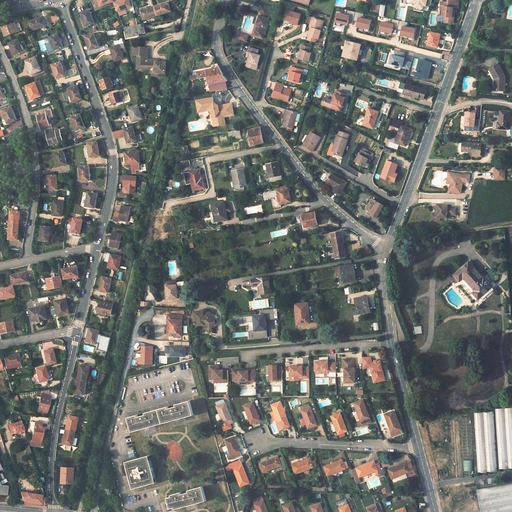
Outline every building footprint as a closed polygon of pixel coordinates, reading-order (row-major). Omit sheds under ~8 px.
[(128,0),(127,0),(115,5),(118,13),(131,8),(128,0)] [(421,12),(422,6),(432,8),(433,0),(407,0),(407,4),(416,6),(415,11),(421,12)] [(459,0),(448,0),(448,3),(441,3),(440,12),(443,12),(442,18),(445,18),(444,23),(453,24),(455,9),(458,9),(459,0)] [(167,2),(154,7),(157,16),(170,12),(167,2)] [(154,7),(140,12),(143,21),(157,16),(154,7)] [(268,17),(269,17),(271,10),(260,7),(257,14),(258,14),(256,22),(255,25),(254,24),(252,33),(262,36),(264,27),(265,28),(268,17)] [(90,11),(81,14),(85,25),(94,22),(90,11)] [(301,15),(286,11),(286,13),(284,20),(290,21),(298,24),(301,15)] [(348,26),(350,15),(337,12),(335,23),(348,26)] [(43,17),(29,22),(33,31),(46,26),(43,17)] [(356,27),(369,30),(371,20),(359,17),(356,27)] [(324,21),(314,18),(311,28),(308,37),(315,39),(318,40),(324,21)] [(413,39),(415,28),(406,27),(407,22),(399,21),(392,20),(392,22),(397,23),(396,29),(401,30),(400,37),(413,39)] [(381,22),(380,32),(393,34),(394,24),(381,22)] [(16,24),(3,28),(7,38),(20,33),(16,24)] [(144,24),(123,28),(125,39),(146,35),(144,24)] [(234,38),(246,42),(248,35),(236,32),(234,38)] [(92,33),(84,37),(89,51),(97,48),(92,33)] [(59,34),(49,38),(55,51),(64,48),(59,34)] [(440,36),(431,34),(428,46),(437,49),(440,36)] [(19,41),(10,44),(15,57),(24,54),(19,41)] [(362,46),(347,42),(345,48),(348,49),(346,58),(358,61),(362,46)] [(123,43),(109,48),(114,62),(122,59),(120,54),(125,52),(123,43)] [(311,47),(303,44),(300,52),(303,53),(301,59),(310,61),(312,53),(309,52),(311,47)] [(147,47),(132,46),(132,55),(137,55),(136,65),(142,65),(141,69),(150,69),(149,75),(158,76),(158,72),(164,73),(165,62),(158,62),(154,61),(154,59),(146,59),(147,47)] [(258,50),(249,48),(246,57),(250,58),(248,63),(250,63),(249,68),(256,70),(260,56),(257,55),(258,50)] [(35,59),(25,63),(30,76),(40,73),(35,59)] [(432,63),(420,60),(415,77),(428,80),(432,63)] [(60,63),(52,66),(56,80),(66,76),(60,63)] [(499,65),(490,69),(495,79),(494,90),(505,91),(505,77),(499,65)] [(305,70),(292,66),(290,71),(292,72),(291,76),(290,81),(301,84),(305,70)] [(207,70),(197,71),(197,74),(198,78),(208,77),(225,74),(222,69),(221,67),(217,68),(207,69),(207,70)] [(225,74),(208,77),(209,84),(224,81),(229,81),(227,77),(225,74)] [(111,77),(101,80),(104,89),(114,86),(111,77)] [(40,82),(27,86),(33,100),(41,98),(41,96),(45,95),(40,82)] [(427,91),(404,83),(402,89),(406,91),(404,95),(424,102),(427,91)] [(293,86),(286,84),(283,95),(289,96),(288,99),(298,102),(301,92),(292,90),(293,86)] [(77,86),(68,89),(73,102),(82,99),(77,86)] [(120,91),(110,95),(113,104),(123,101),(120,91)] [(347,95),(336,91),(333,100),(326,98),(324,105),(331,107),(341,111),(347,95)] [(212,98),(196,101),(197,111),(202,110),(203,112),(208,111),(211,114),(210,115),(214,118),(215,122),(220,121),(221,125),(224,125),(223,118),(233,116),(231,104),(218,107),(213,103),(212,98)] [(357,100),(355,105),(365,109),(367,105),(357,100)] [(141,103),(128,108),(130,116),(128,117),(129,122),(132,121),(133,122),(142,119),(139,109),(145,108),(144,103),(141,103)] [(12,108),(3,111),(9,125),(17,122),(12,108)] [(298,112),(286,109),(284,113),(286,114),(283,124),(289,126),(289,129),(292,130),(293,127),(295,119),(298,112)] [(353,109),(349,118),(354,121),(359,111),(353,109)] [(379,114),(370,110),(364,126),(374,129),(379,114)] [(510,111),(500,110),(499,122),(498,122),(497,128),(508,129),(510,111)] [(47,114),(37,117),(41,132),(46,131),(53,128),(56,127),(51,111),(46,112),(47,114)] [(480,120),(476,119),(477,113),(467,112),(465,130),(474,131),(474,130),(479,130),(480,120)] [(80,114),(71,117),(76,131),(85,128),(80,114)] [(214,118),(210,115),(212,127),(221,125),(220,121),(215,122),(214,118)] [(53,128),(46,131),(50,146),(66,142),(63,134),(62,134),(60,130),(54,132),(53,128)] [(125,136),(127,144),(136,142),(133,128),(123,130),(114,132),(115,139),(125,136)] [(260,128),(249,130),(250,138),(248,139),(249,145),(263,142),(260,128)] [(413,132),(402,128),(396,143),(407,147),(413,132)] [(229,138),(241,137),(240,130),(228,131),(229,138)] [(322,136),(313,130),(310,135),(306,142),(304,145),(314,151),(322,136)] [(349,133),(340,130),(335,144),(338,145),(336,152),(344,154),(349,138),(348,138),(349,133)] [(97,140),(89,143),(92,158),(101,156),(97,140)] [(482,143),(463,142),(463,143),(462,150),(462,151),(470,151),(470,150),(473,150),(473,151),(473,156),(481,156),(481,154),(483,155),(484,147),(482,147),(482,143)] [(373,153),(362,147),(355,159),(364,164),(366,160),(368,156),(370,157),(373,153)] [(60,153),(55,154),(59,168),(68,165),(64,151),(63,152),(62,152),(60,153)] [(136,152),(122,152),(123,164),(128,164),(128,171),(133,171),(136,171),(135,164),(136,164),(136,152)] [(317,162),(306,156),(303,161),(311,166),(312,163),(315,165),(317,162)] [(277,161),(265,164),(269,183),(281,180),(281,177),(275,178),(275,176),(280,175),(277,161)] [(395,163),(385,161),(380,178),(390,181),(393,171),(395,163)] [(88,166),(79,167),(81,182),(90,181),(88,166)] [(199,168),(190,170),(192,181),(194,180),(196,190),(205,188),(204,179),(202,180),(199,168)] [(244,169),(233,171),(237,186),(247,184),(244,169)] [(505,170),(495,169),(495,179),(505,179),(505,170)] [(463,174),(448,173),(447,179),(449,179),(451,181),(450,183),(450,188),(451,188),(451,192),(461,193),(462,184),(460,184),(460,183),(462,182),(469,182),(469,174),(463,173),(463,174)] [(136,177),(125,175),(123,184),(126,184),(125,192),(134,194),(136,177)] [(58,176),(48,177),(49,192),(59,191),(58,176)] [(350,185),(335,176),(330,184),(337,188),(340,189),(337,193),(342,196),(350,185)] [(288,187),(277,189),(280,204),(291,201),(288,187)] [(98,194),(88,192),(85,207),(95,209),(98,194)] [(455,199),(447,198),(447,205),(439,205),(439,209),(436,208),(436,220),(440,220),(440,217),(450,217),(450,209),(454,209),(455,199)] [(383,207),(372,200),(366,210),(372,214),(371,215),(376,219),(383,207)] [(64,202),(54,201),(53,216),(63,217),(64,202)] [(224,201),(212,203),(213,212),(211,212),(213,224),(217,222),(217,221),(227,219),(224,201)] [(130,208),(121,206),(119,213),(115,212),(113,220),(118,221),(118,219),(127,221),(130,208)] [(20,211),(11,210),(10,225),(19,226),(20,211)] [(316,213),(303,215),(306,227),(319,224),(316,213)] [(83,220),(73,218),(71,231),(80,233),(83,220)] [(19,226),(10,225),(9,239),(18,240),(19,226)] [(51,228),(41,226),(40,241),(49,243),(50,240),(54,240),(55,233),(50,232),(51,228)] [(123,234),(114,232),(111,246),(119,248),(123,234)] [(342,232),(332,234),(334,258),(344,258),(342,232)] [(349,245),(351,250),(360,247),(359,242),(349,245)] [(122,257),(111,255),(109,266),(119,269),(122,257)] [(469,261),(454,274),(460,281),(463,278),(475,291),(472,292),(478,299),(493,286),(484,276),(483,277),(469,261)] [(76,267),(62,269),(64,280),(78,277),(76,267)] [(354,267),(341,268),(343,283),(355,282),(354,267)] [(25,272),(11,274),(13,284),(27,282),(25,272)] [(59,275),(45,278),(48,289),(61,286),(59,275)] [(112,278),(103,276),(99,291),(108,293),(112,278)] [(269,276),(252,278),(253,286),(259,286),(261,294),(272,293),(269,276)] [(166,287),(168,300),(178,299),(176,286),(167,287),(166,287)] [(14,287),(0,289),(2,298),(16,296),(14,287)] [(366,297),(355,299),(356,314),(368,313),(366,297)] [(305,298),(299,299),(300,304),(295,304),(297,325),(310,324),(308,303),(306,303),(305,298)] [(65,299),(55,301),(58,315),(70,314),(69,307),(67,307),(65,299)] [(114,306),(101,303),(98,312),(112,315),(114,306)] [(44,305),(29,308),(31,320),(37,319),(37,322),(44,320),(43,318),(47,318),(44,305)] [(262,309),(262,315),(236,317),(237,322),(257,321),(257,330),(250,330),(251,338),(268,337),(267,320),(279,319),(279,308),(262,309)] [(204,311),(195,312),(196,321),(199,321),(199,326),(206,325),(206,324),(207,325),(212,329),(216,324),(216,320),(211,316),(211,312),(204,313),(204,311)] [(13,321),(0,323),(2,333),(15,330),(13,321)] [(182,321),(170,321),(170,336),(182,337),(182,321)] [(207,325),(205,328),(211,333),(214,330),(212,329),(207,325)] [(100,332),(91,329),(88,341),(97,343),(100,332)] [(140,346),(140,364),(153,364),(153,347),(140,346)] [(53,348),(44,350),(47,365),(56,363),(53,348)] [(18,353),(4,356),(6,368),(20,365),(18,353)] [(371,357),(363,358),(363,369),(371,367),(374,381),(378,380),(378,382),(385,380),(380,361),(377,362),(374,363),(372,363),(371,357)] [(354,359),(343,360),(344,369),(345,369),(346,383),(356,383),(355,368),(354,368),(354,359)] [(328,362),(315,362),(315,372),(328,371),(328,372),(336,372),(336,363),(328,363),(328,362)] [(92,366),(82,364),(79,378),(88,380),(92,366)] [(45,365),(35,367),(38,382),(48,380),(45,365)] [(275,366),(270,366),(271,381),(278,381),(278,379),(283,379),(283,367),(278,367),(275,367),(275,366)] [(303,366),(291,367),(291,377),(303,376),(304,379),(310,378),(309,367),(303,368),(303,366)] [(212,367),(206,368),(207,381),(215,380),(220,380),(220,383),(229,383),(228,371),(220,372),(220,371),(215,371),(215,370),(212,370),(212,367)] [(241,372),(234,372),(234,382),(239,382),(243,382),(244,385),(250,385),(249,383),(256,382),(256,370),(245,370),(245,372),(241,372)] [(88,380),(79,378),(75,392),(85,394),(88,380)] [(49,395),(42,394),(38,411),(47,413),(51,399),(49,398),(49,395)] [(223,421),(224,425),(231,422),(233,421),(226,403),(225,403),(224,400),(217,403),(218,406),(217,406),(220,413),(223,421)] [(272,405),(281,426),(285,425),(286,429),(291,427),(288,420),(281,402),(280,403),(280,400),(272,403),(273,405),(272,405)] [(364,400),(355,404),(364,425),(370,423),(372,422),(371,419),(364,400)] [(137,415),(128,417),(132,432),(143,429),(180,419),(192,416),(189,402),(176,405),(177,407),(170,409),(169,407),(146,413),(146,415),(138,417),(137,415)] [(254,403),(245,406),(253,427),(260,425),(259,422),(261,421),(254,403)] [(499,469),(511,468),(511,407),(495,409),(499,469)] [(311,408),(302,411),(310,432),(316,430),(315,426),(318,425),(311,408)] [(395,410),(386,414),(395,436),(405,433),(403,428),(402,428),(395,410)] [(493,412),(474,413),(477,473),(497,472),(493,412)] [(80,417),(71,414),(67,429),(77,431),(80,417)] [(340,414),(331,417),(340,439),(346,436),(345,433),(348,431),(340,414)] [(22,420),(9,424),(10,427),(12,433),(25,430),(22,420)] [(43,423),(36,421),(31,440),(40,442),(44,428),(42,427),(43,423)] [(225,431),(233,428),(231,422),(224,425),(223,425),(225,431)] [(77,431),(67,429),(64,442),(74,445),(77,431)] [(236,437),(227,440),(233,458),(242,455),(240,450),(236,437)] [(277,453),(260,459),(263,469),(284,461),(281,455),(278,456),(277,453)] [(150,455),(127,461),(133,489),(157,483),(150,455)] [(309,455),(292,462),(295,470),(316,462),(314,456),(310,457),(309,455)] [(341,456),(324,463),(327,472),(348,463),(346,457),(342,459),(341,456)] [(374,457),(356,465),(360,473),(377,467),(380,472),(384,470),(383,465),(382,464),(380,465),(378,459),(375,460),(374,457)] [(240,459),(232,462),(240,485),(249,481),(240,459)] [(406,459),(389,467),(392,475),(412,467),(410,461),(407,462),(406,459)] [(472,473),(472,460),(463,461),(463,473),(472,473)] [(356,465),(351,466),(355,475),(360,473),(356,465)] [(74,468),(61,467),(59,484),(74,485),(74,468)] [(480,511),(511,511),(511,483),(477,489),(480,511)] [(169,503),(165,504),(167,511),(206,502),(203,487),(189,491),(189,493),(182,494),(181,493),(172,495),(173,497),(167,498),(169,503)] [(390,487),(382,488),(383,496),(391,494),(390,487)] [(41,495),(21,493),(23,498),(20,497),(20,500),(24,501),(25,504),(39,506),(39,503),(47,504),(45,498),(41,497),(41,495)] [(269,511),(262,495),(254,498),(259,511),(269,511)] [(459,511),(469,511),(475,511),(478,510),(476,499),(472,500),(472,499),(472,497),(457,500),(459,511)] [(378,511),(373,501),(365,505),(368,511),(378,511)] [(296,511),(293,502),(283,506),(286,511),(296,511)] [(323,511),(320,503),(312,506),(313,511),(323,511)]
